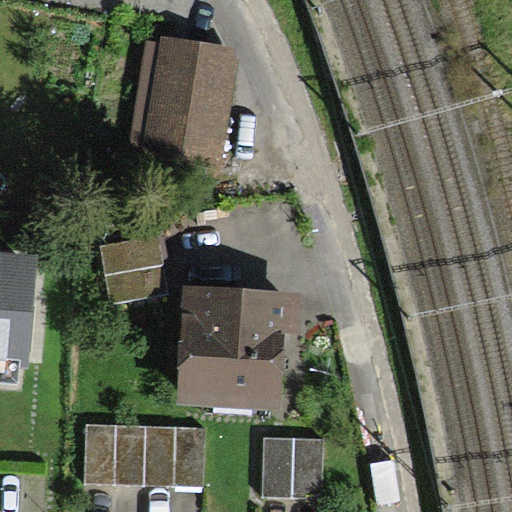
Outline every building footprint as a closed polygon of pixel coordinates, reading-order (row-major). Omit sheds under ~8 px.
[(241,47),(158,36),(158,43),(146,41),(131,147),(143,149),(142,155),(224,166),(241,47)] [(159,235),(101,246),(112,304),(169,294),(159,235)] [(0,250),(0,382),(19,384),(20,368),(29,368),(38,253),(0,250)] [(177,403),(281,410),(286,331),(287,310),(289,293),(185,286),(177,403)] [(303,294),(289,293),(287,310),(286,331),(300,332),(303,294)] [(205,425),(85,423),(84,481),(203,484),(205,425)] [(324,440),(265,439),(264,498),(323,499),(324,440)]
